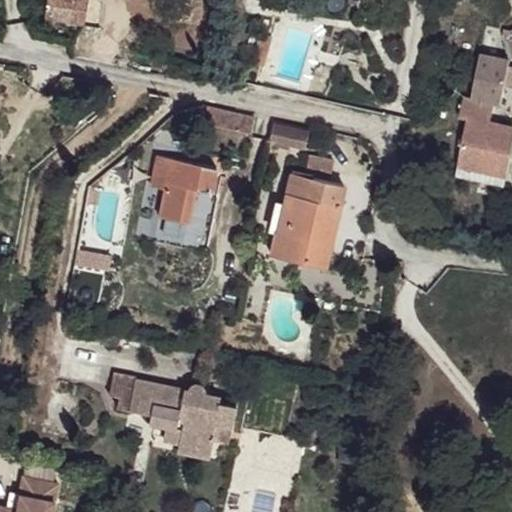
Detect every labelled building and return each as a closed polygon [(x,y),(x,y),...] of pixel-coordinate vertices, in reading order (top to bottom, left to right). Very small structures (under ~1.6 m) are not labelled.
[(42,0),(39,18),(82,25),(85,0),(42,0)] [(469,119),(457,165),(507,174),(511,153),(511,127),(492,123),(496,104),(503,106),(511,65),(511,61),(484,54),(473,100),(465,98),(461,117),(469,119)] [(202,104),(198,123),(251,134),(255,114),(202,104)] [(275,119),(271,137),(302,144),(306,126),(275,119)] [(156,155),(152,179),(193,184),(204,185),(206,160),(156,155)] [(273,225),(267,249),(325,260),(341,182),(290,173),(282,204),(275,203),(270,224),(273,225)] [(152,179),(151,189),(161,191),(158,215),(187,220),(193,184),(152,179)] [(128,411),(136,413),(145,382),(135,380),(128,411)] [(145,382),(138,408),(191,421),(201,386),(196,385),(190,386),(186,389),(145,382)] [(138,408),(136,413),(149,416),(148,422),(166,425),(168,423),(183,426),(180,441),(212,446),(218,423),(232,424),(236,406),(220,402),(220,396),(205,393),(204,388),(201,386),(191,421),(138,408)] [(166,425),(164,440),(180,441),(183,426),(168,423),(166,425)] [(180,441),(179,451),(211,456),(212,446),(180,441)] [(54,511),(60,483),(24,477),(21,494),(18,511),(8,509),(0,507),(0,511),(54,511)] [(11,492),(8,509),(18,511),(21,494),(11,492)]
